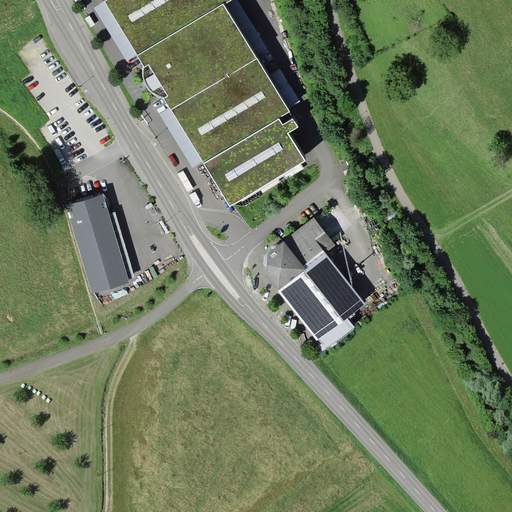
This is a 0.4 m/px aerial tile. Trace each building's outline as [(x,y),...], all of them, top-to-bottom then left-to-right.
[(162,99),(163,99),(168,108),(202,162),(230,207),(306,161),(289,133),(299,127),(293,118),(283,124),(279,118),(290,111),(224,5),(231,0),(103,0),(104,1),(137,55),(143,66),(143,68),(143,70),(143,71),(143,73),(143,75),(143,77),(143,78),(144,80),(145,83),(145,84),(147,88),(149,90),(150,91),(152,93),(153,94),(155,95),(156,96),(158,97),(160,98),(161,98),(162,99)] [(127,61),(137,55),(104,1),(94,7),(127,61)] [(193,167),(202,162),(168,108),(159,113),(193,167)] [(104,194),(66,205),(92,293),(129,282),(128,279),(109,213),(104,194)] [(115,211),(109,213),(128,279),(134,278),(115,211)] [(317,341),(319,339),(348,318),(365,304),(326,252),(335,245),(314,218),(268,253),(267,254),(266,266),(265,274),(317,341)] [(355,328),(348,318),(319,339),(326,349),(355,328)]
